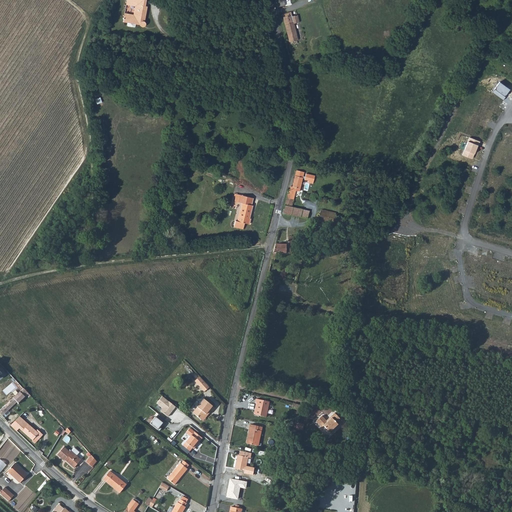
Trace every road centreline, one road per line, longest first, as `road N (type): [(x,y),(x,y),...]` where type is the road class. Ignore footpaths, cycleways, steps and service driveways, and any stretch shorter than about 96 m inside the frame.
road 1 (unclassified): [(210,511),(293,141),(268,0)]
road 2 (track): [(359,511),(363,438),(341,343),(366,247),(275,224)]
road 3 (track): [(98,263),(89,125),(77,75),(87,28),(108,0)]
road 4 (track): [(269,247),(98,263),(0,283)]
road 5 (unknown): [(280,52),(177,41),(166,36),(153,7)]
road 6 (tertiary): [(101,511),(0,421)]
road 7 (residential): [(502,118),(460,237)]
road 8 (track): [(366,247),(418,185),(433,147)]
